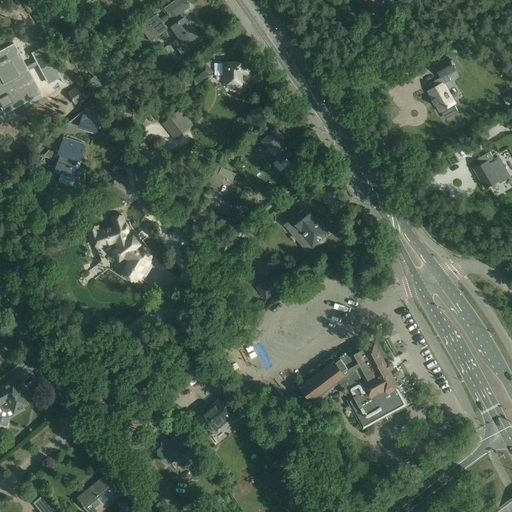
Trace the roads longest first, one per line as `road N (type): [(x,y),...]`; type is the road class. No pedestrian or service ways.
road 1 (unknown): [(178,157),(165,151),(150,166),(201,245),(211,248),(346,148)]
road 2 (primary): [(388,215),(245,0)]
road 3 (residential): [(0,489),(63,436),(71,418),(0,290)]
road 4 (primary): [(420,284),(503,436)]
road 5 (primary): [(511,389),(438,275)]
road 6 (motorway): [(503,436),(402,511)]
